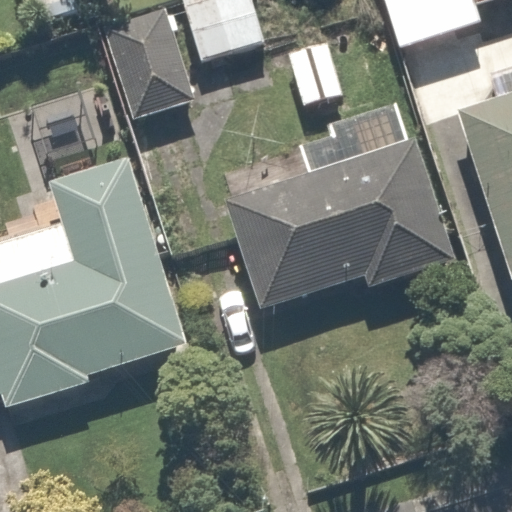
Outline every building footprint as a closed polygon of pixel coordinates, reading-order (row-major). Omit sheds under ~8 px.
[(438,0),(360,0),(391,83),(460,58),(438,0)] [(511,0),(458,0),(470,33),(511,18),(511,0)] [(235,69),(222,28),(143,52),(156,94),(235,69)] [(329,39),(281,53),(299,110),(346,96),(329,39)] [(142,52),(88,69),(113,144),(166,126),(142,52)] [(511,110),(426,132),(472,321),(511,311),(511,110)] [(398,178),(196,236),(231,355),(307,333),(309,338),(383,317),(389,338),(440,323),(398,178)] [(175,372),(113,195),(35,222),(45,252),(0,267),(0,445),(1,448),(79,422),(74,407),(175,372)]
